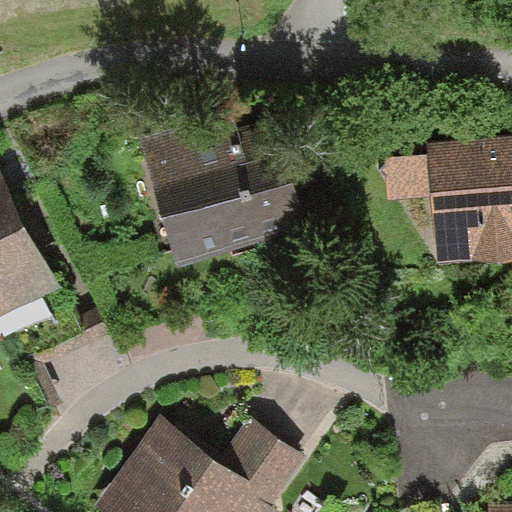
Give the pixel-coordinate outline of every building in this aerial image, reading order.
[(279,101),(140,134),(167,248),(306,215),(279,101)] [(511,127),(381,142),(387,192),(424,188),(430,250),(511,240),(511,127)] [(0,298),(59,268),(0,155),(0,298)] [(295,438),(245,406),(222,442),(154,398),(88,502),(103,511),(264,511),(273,499),(261,492),(295,438)] [(511,511),(511,487),(487,487),(486,511),(511,511)]
